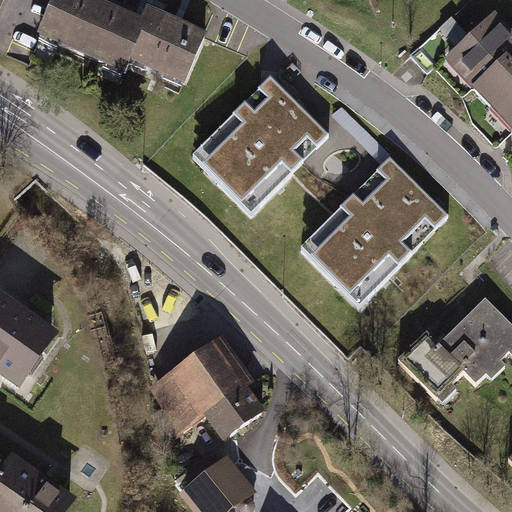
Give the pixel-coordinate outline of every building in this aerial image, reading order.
[(56,0),(41,37),(125,72),(131,59),(144,28),(141,27),(76,0),(56,0)] [(147,14),(141,27),(144,28),(131,59),(185,82),(204,38),(147,14)] [(511,35),(495,18),(455,56),(481,84),(474,90),(492,109),(498,104),(511,118),(511,35)] [(439,30),(455,47),(466,36),(450,20),(439,30)] [(329,140),(270,82),(201,150),(226,175),(217,184),(251,218),(329,140)] [(389,158),(341,110),(333,119),(380,167),(389,158)] [(448,222),(390,164),(301,253),(335,286),(343,278),(368,302),(448,222)] [(0,380),(19,394),(59,337),(34,319),(0,295),(0,380)] [(511,355),(511,328),(484,299),(437,344),(427,333),(397,362),(441,407),(457,392),(451,385),(462,375),(474,387),(485,377),(491,383),(506,369),(498,361),(508,352),(511,355)] [(256,385),(227,342),(152,393),(180,433),(205,416),(224,443),(264,416),(247,391),(256,385)] [(186,475),(195,486),(217,467),(208,456),(186,475)] [(0,511),(70,511),(77,503),(45,482),(12,459),(8,464),(0,475),(0,511)] [(232,511),(256,493),(228,459),(217,467),(195,486),(192,488),(212,511),(232,511)] [(212,511),(192,488),(180,498),(190,511),(212,511)]
